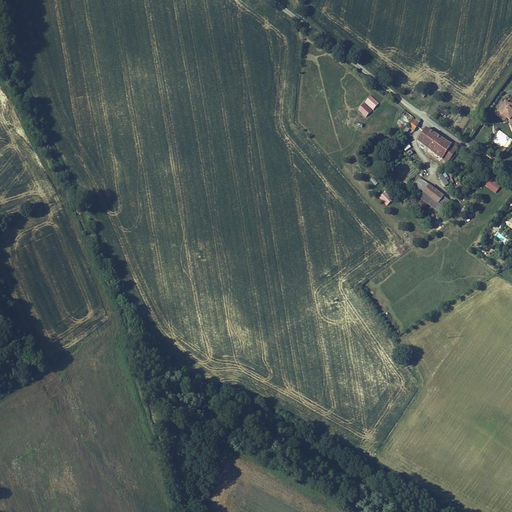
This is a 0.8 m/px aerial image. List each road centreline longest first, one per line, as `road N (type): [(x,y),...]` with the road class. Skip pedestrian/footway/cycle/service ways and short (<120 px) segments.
road 1 (track): [(0,54),(67,177),(127,318),(162,363),(206,397)]
road 2 (tertiary): [(273,0),(511,182)]
road 3 (track): [(206,397),(245,393),(461,511)]
